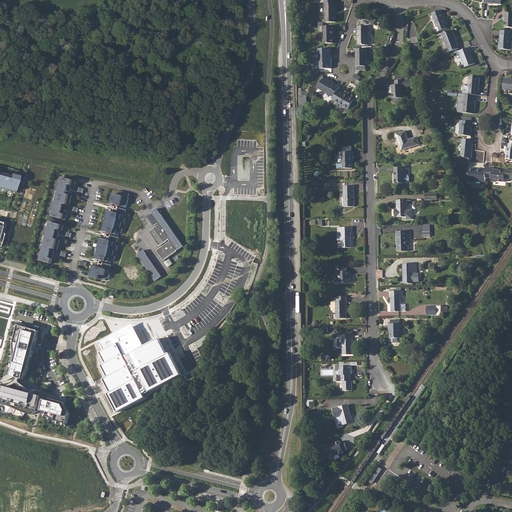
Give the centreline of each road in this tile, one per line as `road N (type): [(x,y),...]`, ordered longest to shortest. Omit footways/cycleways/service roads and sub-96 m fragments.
road 1 (residential): [(400,4),(399,42),(368,96),(373,361),(380,382)]
road 2 (secondary): [(291,344),(286,30)]
road 3 (tertiary): [(90,302),(147,308),(185,287),(201,262),(208,188)]
road 4 (tertiary): [(213,169),(250,73),(248,0)]
road 5 (tertiary): [(75,316),(72,356),(120,451)]
road 6 (secondary): [(278,486),(293,401),(291,344)]
road 7 (secondary): [(291,344),(284,421),(267,484)]
road 8 (residential): [(400,4),(453,6),(496,66)]
road 9 (tertiary): [(138,471),(257,500)]
road 10 (tertiary): [(259,490),(140,462)]
